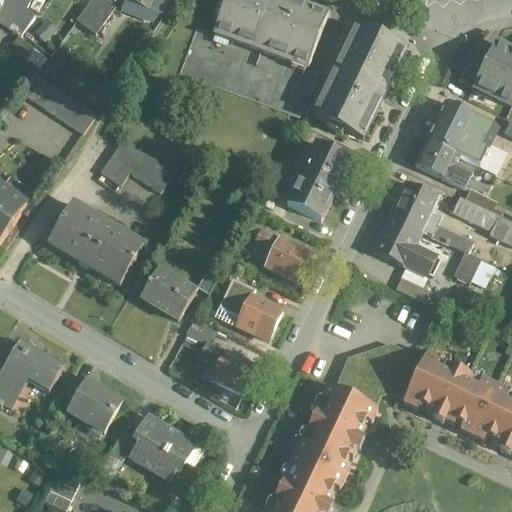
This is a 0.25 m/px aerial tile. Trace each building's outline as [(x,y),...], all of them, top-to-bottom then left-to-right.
[(33,0),(31,0),(0,0),(5,3),(1,11),(13,17),(19,20),(23,12),(26,13),(33,0)] [(115,11),(100,0),(93,0),(75,24),(95,38),(115,11)] [(123,0),(123,2),(148,12),(152,0),(123,0)] [(163,0),(152,0),(148,12),(162,21),(172,6),(163,2),(163,0)] [(261,54),(281,1),(276,0),(227,0),(214,37),(261,54)] [(281,1),(261,54),(308,72),(328,19),(281,1)] [(23,12),(19,20),(13,17),(6,28),(21,39),(35,19),(26,13),(23,12)] [(406,53),(356,28),(312,119),(363,143),(406,53)] [(15,52),(41,69),(47,59),(22,42),(15,52)] [(511,54),(495,47),(483,72),(473,92),(511,110),(511,109),(511,54)] [(63,61),(48,71),(54,81),(70,71),(63,61)] [(483,72),(472,66),(462,86),(473,92),(483,72)] [(35,77),(21,97),(83,139),(96,119),(35,77)] [(487,145),(438,121),(426,145),(458,160),(462,152),(479,161),(487,145)] [(458,160),(426,145),(415,168),(464,192),(472,176),(455,168),(458,160)] [(176,173),(121,147),(100,177),(120,191),(129,177),(160,198),(176,173)] [(316,147),(287,208),(321,224),(350,164),(316,147)] [(495,177),(487,173),(481,185),(489,189),(495,177)] [(438,201),(406,185),(389,220),(422,236),(431,241),(437,229),(442,220),(432,215),(438,201)] [(0,246),(27,211),(0,190),(0,246)] [(485,202),(470,194),(465,204),(481,211),(485,202)] [(465,204),(460,201),(452,216),(491,235),(499,220),(481,211),(465,204)] [(82,267),(106,227),(72,207),(49,247),(82,267)] [(422,236),(389,220),(372,255),(426,281),(436,259),(415,249),(422,236)] [(511,226),(499,220),(491,235),(489,239),(511,249),(511,226)] [(106,227),(82,267),(120,289),(143,250),(106,227)] [(462,240),(437,229),(431,241),(455,252),(462,240)] [(311,257),(279,241),(279,242),(261,233),(249,257),(264,264),(268,256),(271,257),(264,272),(296,287),(311,257)] [(511,262),(500,260),(462,240),(455,252),(464,257),(453,281),(484,294),(495,271),(511,279),(511,262)] [(208,272),(197,292),(208,299),(219,278),(208,272)] [(196,296),(158,273),(150,288),(149,288),(148,290),(148,291),(141,302),(178,325),(196,296)] [(226,288),(219,285),(214,296),(220,299),(226,288)] [(282,315),(251,300),(251,301),(226,288),(220,299),(212,316),(215,317),(226,323),(238,328),(237,329),(268,344),(282,315)] [(226,323),(215,317),(210,327),(221,332),(226,323)] [(217,336),(193,324),(187,338),(206,347),(207,347),(210,348),(217,336)] [(64,372),(20,346),(0,378),(0,412),(1,413),(3,409),(11,414),(12,412),(9,410),(25,383),(49,397),(64,372)] [(210,348),(207,347),(206,347),(200,361),(208,365),(201,379),(242,399),(256,370),(225,355),(210,348)] [(390,348),(348,362),(334,392),(354,402),(363,383),(373,380),(391,373),(414,384),(424,363),(390,348)] [(471,379),(449,368),(447,372),(437,368),(440,362),(427,356),(424,363),(414,384),(404,405),(403,407),(417,414),(420,408),(427,411),(425,415),(454,429),(456,425),(463,429),(460,434),(472,440),(496,389),(482,382),(480,388),(469,383),(471,379)] [(414,384),(391,373),(373,380),(390,398),(404,405),(414,384)] [(85,386),(73,379),(61,400),(73,407),(85,386)] [(390,398),(373,380),(363,383),(354,402),(376,412),(381,401),(390,398)] [(122,407),(86,385),(85,386),(73,407),(68,416),(104,438),(122,407)] [(334,392),(327,389),(321,402),(327,404),(322,414),(318,412),(307,434),(311,436),(306,447),(301,444),(294,458),(345,482),(351,470),(345,467),(349,460),(352,462),(357,453),(359,454),(364,444),(362,443),(366,433),(362,432),(366,424),(371,427),(378,413),(376,412),(354,402),(334,392)] [(511,403),(507,401),(510,396),(496,389),(472,440),(484,445),(486,440),(493,443),(491,447),(511,456),(511,403)] [(191,447),(153,424),(141,444),(130,462),(169,485),(181,464),(194,472),(203,456),(191,448),(191,447)] [(141,444),(124,434),(110,458),(122,465),(125,460),(130,462),(141,444)] [(345,482),(294,458),(288,471),(293,474),(288,485),(284,483),(274,504),(278,506),(275,511),(331,511),(332,510),(330,509),(334,500),(331,498),(334,491),(339,493),(345,482)] [(60,474),(45,506),(58,511),(67,511),(81,484),(60,474)]
